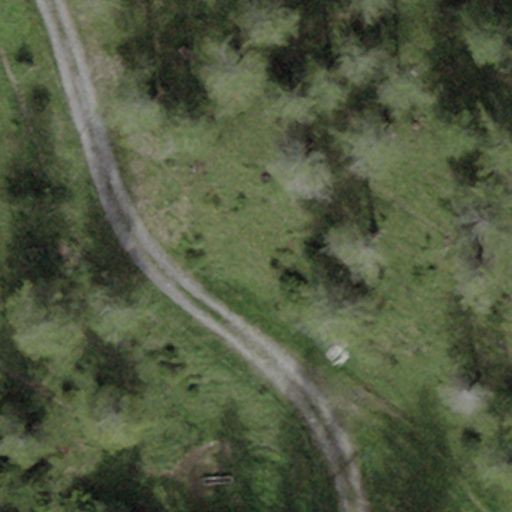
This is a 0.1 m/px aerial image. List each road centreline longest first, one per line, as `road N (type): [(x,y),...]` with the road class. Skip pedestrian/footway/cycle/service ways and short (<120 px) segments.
road 1 (track): [(350,511),(333,433),(306,392),(164,278),(128,236),(50,0)]
road 2 (track): [(306,392),(378,417),(424,450),(471,511)]
